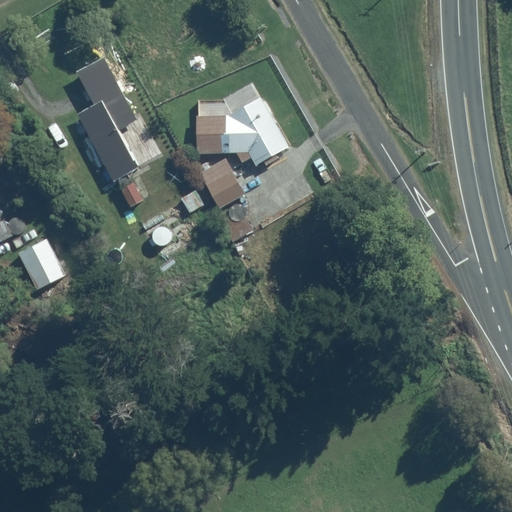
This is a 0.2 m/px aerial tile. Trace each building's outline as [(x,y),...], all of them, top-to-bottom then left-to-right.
[(87,112),(80,116),(114,180),(141,166),(107,101),(129,90),(109,51),(67,73),(87,112)] [(290,146),(261,95),(230,112),(194,112),(195,154),(247,152),(255,166),(290,146)] [(246,195),(225,158),(197,175),(218,212),(246,195)] [(133,182),(121,189),(132,209),(144,202),(133,182)] [(206,206),(195,191),(179,202),(189,217),(206,206)] [(0,209),(0,243),(14,236),(0,209)] [(34,231),(13,240),(37,293),(67,279),(49,239),(40,243),(34,231)]
